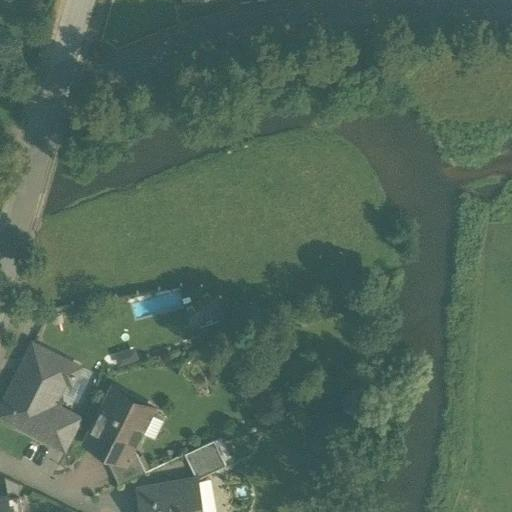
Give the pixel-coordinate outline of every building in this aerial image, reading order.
[(188,317),(195,329),(227,312),(221,299),(188,317)] [(80,366),(32,342),(0,406),(0,415),(53,443),(66,418),(70,412),(59,406),(62,401),(60,394),(57,393),(64,379),(70,383),(80,366)] [(99,407),(107,406),(115,389),(110,387),(99,407)] [(115,389),(107,406),(99,407),(95,416),(98,423),(96,426),(89,429),(85,437),(87,444),(109,455),(107,460),(118,484),(145,471),(134,448),(152,413),(136,405),(134,399),(115,389)] [(136,405),(152,413),(154,409),(134,399),(136,405)] [(66,418),(53,443),(64,448),(76,423),(66,418)] [(214,439),(185,452),(197,477),(226,464),(214,439)] [(197,477),(138,488),(141,511),(202,511),(197,480),(197,477)] [(197,480),(202,511),(216,511),(210,477),(197,480)] [(16,511),(23,511),(20,493),(13,494),(16,511)]
